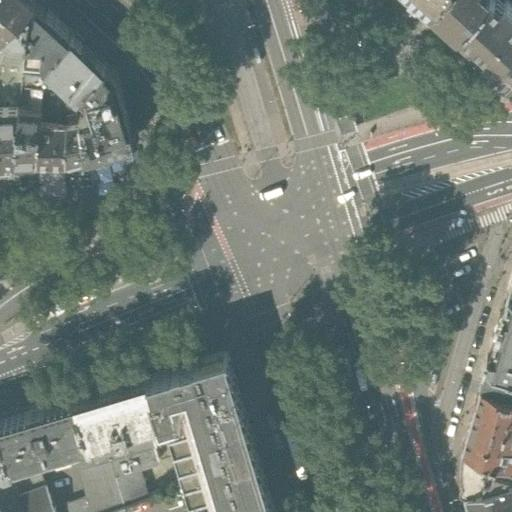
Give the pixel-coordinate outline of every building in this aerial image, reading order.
[(31,0),(0,0),(0,45),(25,45),(26,34),(27,34),(28,4),(31,0)] [(72,28),(41,0),(31,0),(28,4),(27,34),(26,34),(25,45),(25,51),(44,51),(47,54),(72,28)] [(435,0),(432,4),(460,29),(486,0),(435,0)] [(486,0),(460,29),(497,63),(511,47),(511,1),(510,0),(504,0),(502,3),(499,0),(486,0)] [(106,60),(72,28),(47,54),(44,57),(79,89),(106,60)] [(511,47),(497,63),(511,76),(511,47)] [(79,89),(44,57),(43,71),(44,71),(43,78),(66,79),(67,99),(79,97),(79,89)] [(106,60),(79,89),(79,97),(81,117),(80,117),(84,153),(136,138),(116,69),(106,60)] [(43,71),(23,69),(20,104),(41,105),(43,78),(44,71),(43,71)] [(66,79),(43,78),(41,105),(40,117),(67,119),(68,105),(68,104),(67,99),(66,79)] [(79,97),(67,99),(68,104),(68,105),(67,119),(80,117),(81,117),(79,97)] [(0,104),(0,160),(15,159),(20,104),(0,104)] [(41,105),(20,104),(15,159),(37,159),(40,117),(41,105)] [(341,134),(358,129),(352,110),(335,116),(341,134)] [(67,119),(40,117),(37,159),(65,158),(67,119)] [(80,117),(67,119),(65,158),(84,153),(80,117)] [(491,346),(489,355),(511,361),(511,284),(509,283),(498,321),(491,346)] [(227,345),(149,369),(162,416),(181,480),(191,511),(228,511),(272,499),(227,345)] [(486,364),(482,378),(511,386),(511,361),(489,355),(486,364)] [(162,416),(149,369),(142,371),(131,375),(111,381),(84,389),(75,392),(89,438),(151,419),(156,418),(162,416)] [(479,386),(463,442),(511,456),(511,386),(482,378),(479,386)] [(6,413),(0,414),(0,425),(15,475),(40,468),(57,463),(53,449),(61,446),(69,444),(89,438),(75,392),(48,400),(6,413)] [(277,426),(272,411),(265,413),(270,428),(277,426)] [(112,456),(126,500),(149,492),(141,464),(157,460),(159,455),(155,442),(157,441),(151,419),(89,438),(96,461),(112,456)] [(0,511),(25,511),(15,475),(0,425),(0,511)] [(278,430),(272,432),(277,447),(283,445),(278,430)] [(71,499),(75,511),(96,511),(126,500),(112,456),(96,461),(89,438),(69,444),(73,458),(76,457),(88,492),(71,499)] [(511,511),(511,456),(463,442),(458,460),(472,511),(511,511)] [(57,511),(40,468),(15,475),(25,511),(57,511)] [(276,511),(272,499),(228,511),(276,511)]
